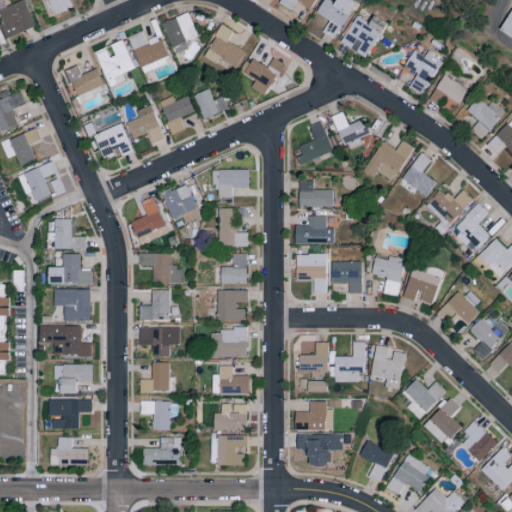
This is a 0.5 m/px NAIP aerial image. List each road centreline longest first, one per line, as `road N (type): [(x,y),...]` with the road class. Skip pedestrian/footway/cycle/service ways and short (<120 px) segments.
road 1 (residential): [(120,511),(118,247),(34,57)]
road 2 (residential): [(276,511),(271,119)]
road 3 (residential): [(511,202),(430,130),(223,0)]
road 4 (residential): [(99,198),(355,82)]
road 5 (residential): [(0,493),(277,492)]
road 6 (residential): [(511,423),(401,322),(275,321)]
road 7 (residential): [(0,72),(156,0)]
